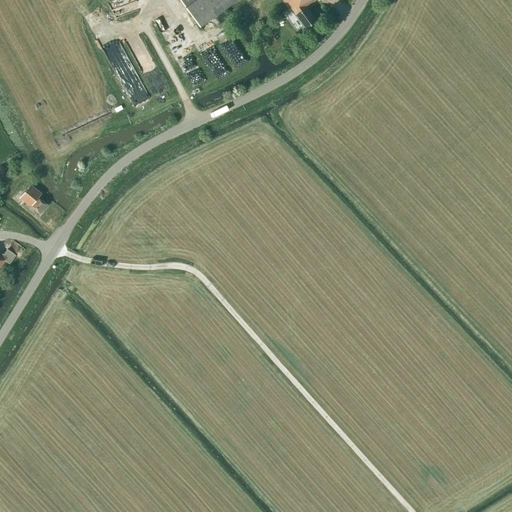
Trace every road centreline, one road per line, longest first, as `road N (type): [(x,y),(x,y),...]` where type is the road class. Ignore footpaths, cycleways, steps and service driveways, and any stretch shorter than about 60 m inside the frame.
road 1 (unclassified): [(0,339),(90,196),(130,158),(305,71),(367,0)]
road 2 (track): [(51,253),(91,267),(190,273),(405,511)]
